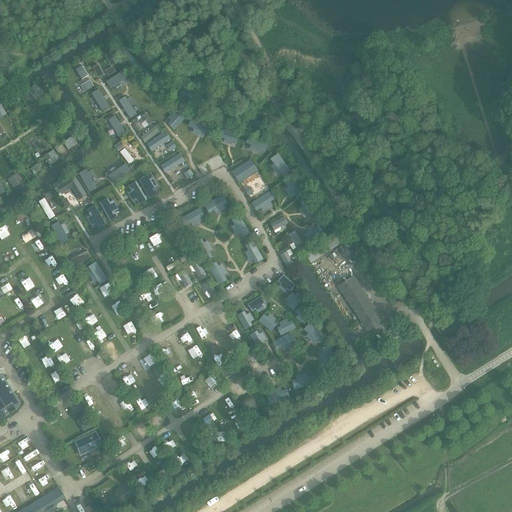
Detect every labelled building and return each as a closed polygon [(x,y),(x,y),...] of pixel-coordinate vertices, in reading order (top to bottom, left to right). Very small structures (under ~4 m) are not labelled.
[(111,53),(106,55),(111,66),(116,63),(111,53)] [(98,64),(93,67),(98,77),(103,75),(98,64)] [(83,66),(76,70),(82,79),(89,75),(83,66)] [(113,66),(106,70),(108,75),(115,72),(113,66)] [(127,76),(123,70),(107,82),(111,87),(127,76)] [(90,80),(81,85),(85,91),(94,86),(90,80)] [(98,89),(92,93),(103,110),(109,106),(98,89)] [(125,96),(119,100),(131,117),(136,114),(125,96)] [(168,123),(174,129),(186,117),(179,111),(168,123)] [(146,112),(142,116),(145,121),(141,124),(144,129),(153,122),(146,112)] [(116,115),(108,120),(119,138),(127,134),(116,115)] [(192,117),(189,126),(209,134),(212,125),(192,117)] [(158,123),(141,137),(146,142),(163,129),(158,123)] [(224,129),(222,135),(240,141),(242,135),(224,129)] [(165,132),(147,143),(152,151),(170,140),(165,132)] [(268,146),(251,136),(247,143),(250,144),(249,147),(258,152),(260,149),(265,152),(268,146)] [(219,153),(211,138),(203,142),(212,157),(219,153)] [(121,142),(115,147),(118,151),(124,147),(124,146),(121,142)] [(173,142),(167,146),(171,151),(176,148),(173,142)] [(179,153),(161,165),(166,173),(185,161),(179,153)] [(278,154),(271,159),(275,165),(272,167),(277,174),(280,171),(284,177),(291,171),(278,154)] [(250,158),(231,169),(239,182),(258,170),(250,158)] [(125,164),(108,176),(113,182),(130,170),(125,164)] [(86,170),(79,173),(89,191),(96,187),(86,170)] [(190,170),(184,174),(188,179),(194,175),(190,170)] [(64,179),(53,185),(56,191),(58,190),(60,194),(72,187),(79,198),(86,194),(75,176),(66,182),(64,179)] [(147,176),(140,180),(150,198),(157,194),(147,176)] [(290,176),(283,181),(287,185),(283,188),(291,198),(293,196),(296,200),(303,194),(290,176)] [(137,180),(128,185),(131,190),(127,192),(133,202),(136,200),(139,204),(148,199),(137,180)] [(251,187),(246,190),(249,195),(254,192),(251,187)] [(274,198),(269,190),(251,202),(256,210),(261,207),(263,211),(273,205),(270,201),(274,198)] [(204,205),(208,212),(212,209),(214,213),(223,208),(221,204),(225,202),(220,195),(204,205)] [(47,221),(55,216),(51,210),(55,207),(51,199),(47,202),(44,197),(36,203),(47,221)] [(110,221),(118,216),(115,211),(119,208),(113,199),(110,201),(107,197),(98,202),(110,221)] [(308,199),(302,204),(305,209),(302,211),(309,221),(312,219),(315,223),(322,217),(308,199)] [(94,204),(86,209),(88,214),(85,216),(90,226),(94,224),(96,228),(105,223),(94,204)] [(184,217),(188,224),(192,221),(194,225),(203,219),(201,216),(205,214),(200,206),(184,217)] [(248,231),(239,215),(231,219),(234,224),(230,226),(235,235),(239,232),(240,235),(248,231)] [(283,216),(270,224),(275,231),(288,223),(283,216)] [(61,245),(69,240),(66,235),(70,232),(64,223),(61,225),(58,221),(49,226),(61,245)] [(325,234),(319,226),(305,235),(310,243),(325,234)] [(295,230),(288,234),(295,247),(302,243),(295,230)] [(306,250),(313,262),(344,241),(337,230),(306,250)] [(205,260),(212,256),(209,251),(213,249),(208,240),(204,242),(202,239),(195,243),(205,260)] [(253,242),(245,246),(248,250),(244,252),(250,261),(253,259),(255,263),(262,259),(253,242)] [(286,251),(279,254),(286,268),(293,265),(286,251)] [(196,259),(190,263),(199,278),(205,274),(196,259)] [(94,261),(87,265),(90,270),(86,273),(91,281),(91,282),(95,280),(98,284),(107,279),(96,260),(94,261)] [(218,283),(225,279),(222,274),(226,272),(221,263),(217,265),(215,262),(208,266),(218,283)] [(182,268),(176,272),(186,286),(191,283),(182,268)] [(283,274),(277,281),(280,283),(277,287),(286,293),(288,289),(292,292),(297,285),(283,274)] [(367,297),(354,276),(338,286),(351,307),(368,332),(384,322),(367,296),(367,297)] [(210,279),(202,283),(211,298),(218,294),(210,279)] [(292,292),(287,299),(289,301),(286,305),(294,311),(306,296),(299,290),(296,295),(292,292)] [(246,305),(251,312),(255,310),(256,312),(263,308),(261,305),(265,302),(261,296),(246,305)] [(301,305),(296,312),(299,315),(296,318),(303,323),(314,309),(308,304),(305,308),(301,305)] [(246,329),(254,324),(251,320),(253,319),(249,312),(246,314),(244,310),(237,314),(246,329)] [(272,331),(277,324),(274,321),(276,319),(269,314),(267,317),(263,314),(258,320),(272,331)] [(295,328),(292,321),(288,323),(286,319),(279,322),(281,326),(277,327),(281,335),(295,328)] [(326,336),(310,323),(304,330),(307,333),(305,336),(314,343),(317,340),(320,343),(326,336)] [(258,349),(265,344),(263,340),(265,339),(261,332),(258,334),(255,330),(248,334),(258,349)] [(292,332),(273,342),(277,350),(282,347),(284,351),(293,346),(291,342),(296,340),(292,332)] [(331,346),(322,347),(323,351),(320,352),(320,360),(324,359),(324,364),(332,364),(331,346)] [(0,419),(1,419),(15,410),(20,404),(3,376),(0,376),(0,419)] [(311,386),(309,378),(305,378),(305,376),(296,377),(297,380),(292,381),(294,389),(311,386)] [(287,397),(286,389),(282,389),(281,387),(273,388),(274,391),(269,392),(270,400),(287,397)] [(249,396),(246,396),(243,398),(241,402),(241,406),(243,409),(247,411),(251,410),(254,408),(256,406),(256,402),(255,399),(252,397),(249,396)] [(95,432),(75,442),(81,453),(101,444),(95,432)] [(108,450),(102,453),(107,460),(112,457),(108,450)] [(135,492),(127,484),(108,501),(116,510),(135,492)] [(44,511),(66,499),(58,487),(17,511),(44,511)]
